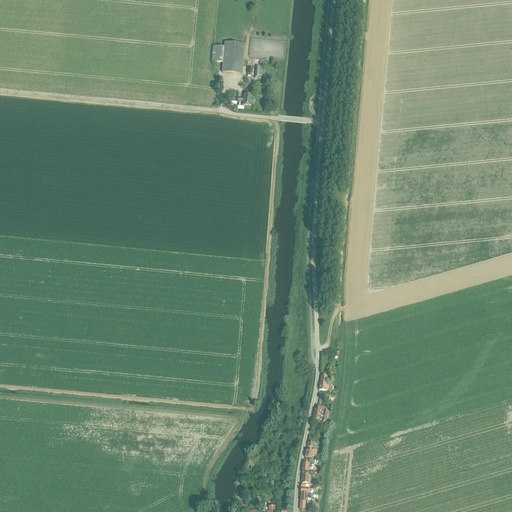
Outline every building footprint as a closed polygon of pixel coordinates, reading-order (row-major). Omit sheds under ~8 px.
[(242,75),(245,45),(225,43),(224,47),(213,46),(212,62),(223,63),(222,73),(242,75)] [(237,102),(237,106),(244,106),(251,106),(252,95),(250,95),(251,94),(251,90),(246,90),(246,94),(246,95),(244,94),(244,98),(238,98),(238,101),(237,102)] [(328,388),(329,384),(326,384),(327,377),(321,376),(320,383),(319,391),(326,392),(326,390),(328,390),(328,388)] [(317,410),(315,409),(312,422),(321,423),(325,424),(328,412),(324,411),(324,408),(318,407),(317,410)] [(311,449),(311,451),(311,448),(313,448),(314,444),(308,443),(307,447),(308,447),(307,450),(306,450),(305,457),(312,458),(312,455),(316,456),(317,450),(311,449)] [(303,462),(302,471),(303,471),(308,472),(309,472),(309,471),(308,471),(309,468),(310,468),(310,469),(313,469),(313,467),(314,460),(310,460),(309,463),(303,462)] [(303,471),(302,484),(309,484),(309,476),(310,476),(310,477),(315,477),(315,476),(318,477),(318,473),(311,472),(311,473),(308,472),(309,472),(308,472),(303,471)] [(302,484),(301,494),(310,494),(311,490),(311,488),(309,488),(308,488),(308,485),(307,485),(306,485),(302,484)] [(260,494),(254,496),(255,499),(256,507),(258,506),(262,505),(260,497),(260,494)] [(310,494),(301,494),(301,502),(300,509),(305,510),(306,503),(307,503),(307,502),(308,498),(312,498),(312,496),(312,494),(310,494)]
